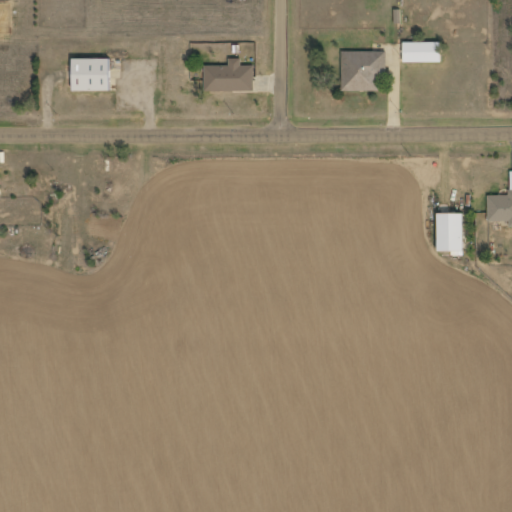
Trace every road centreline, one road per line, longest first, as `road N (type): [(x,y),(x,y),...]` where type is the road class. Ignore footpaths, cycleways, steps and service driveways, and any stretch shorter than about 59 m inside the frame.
road 1 (residential): [(0,134),(511,134)]
road 2 (residential): [(283,135),(283,0)]
